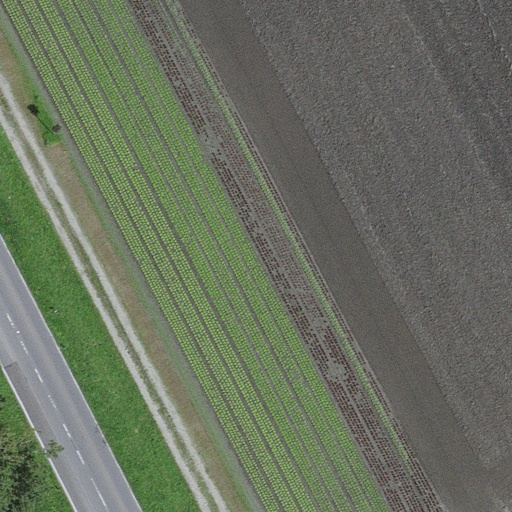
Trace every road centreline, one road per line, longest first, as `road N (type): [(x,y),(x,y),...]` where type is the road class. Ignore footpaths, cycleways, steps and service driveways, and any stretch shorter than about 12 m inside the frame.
road 1 (track): [(223,511),(0,75)]
road 2 (secondary): [(0,285),(114,511)]
